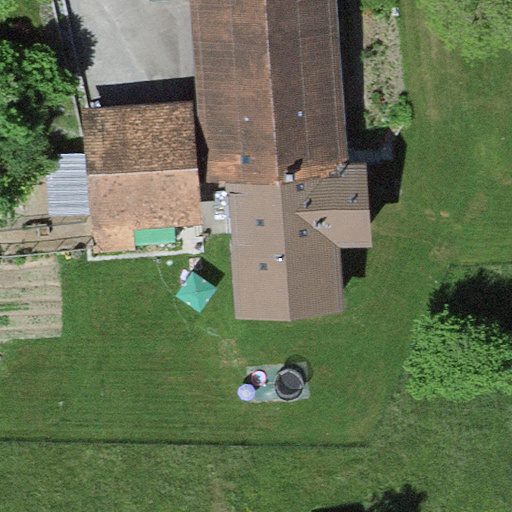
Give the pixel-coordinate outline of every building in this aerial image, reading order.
[(220,0),(191,0),(204,177),(233,175),(220,0)] [(220,0),(233,175),(242,305),(337,299),(333,234),(366,232),(361,162),(347,163),(324,165),(312,0),(220,0)] [(336,0),(312,0),(324,165),(347,163),(336,0)] [(90,104),(91,126),(188,118),(186,97),(90,104)] [(193,198),(188,118),(91,126),(101,246),(120,244),(119,225),(117,203),(193,198)] [(117,203),(119,225),(196,219),(193,198),(117,203)]
